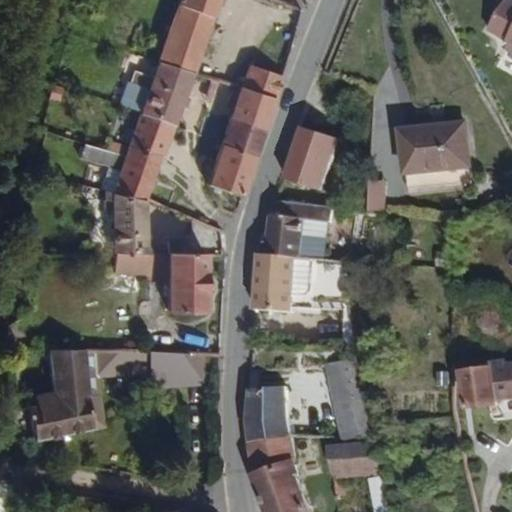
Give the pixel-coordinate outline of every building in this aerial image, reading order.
[(208,48),(225,0),(179,0),(172,21),(166,19),(163,27),(170,29),(167,37),(161,35),(159,41),(166,44),(161,57),(200,71),(208,48)] [(511,2),(507,0),(502,0),(486,29),(508,41),(504,47),(511,51),(511,2)] [(181,124),(200,71),(161,57),(142,110),(181,124)] [(277,96),(284,78),(250,65),(244,84),(277,96)] [(120,92),(122,85),(113,81),(110,89),(120,92)] [(277,96),(244,84),(237,82),(231,99),(238,101),(235,110),(268,122),(277,96)] [(181,124),(142,110),(129,145),(168,159),(181,124)] [(268,122),(235,110),(225,140),(258,152),(268,122)] [(465,118),(396,126),(402,177),(471,169),(465,118)] [(338,139),(299,125),(281,177),(320,190),(338,139)] [(258,152),(225,140),(220,155),(211,152),(207,162),(215,165),(209,182),(243,194),(258,152)] [(153,199),(168,159),(129,145),(125,155),(86,143),(80,157),(120,170),(114,191),(153,199)] [(371,181),(367,181),(368,207),(368,210),(385,210),(385,209),(385,181),(371,181)] [(153,252),(153,209),(153,199),(114,191),(113,196),(113,198),(100,195),(99,202),(112,206),(114,252),(153,252)] [(298,257),(301,218),(331,220),(332,205),(274,201),(272,215),(269,215),(267,235),(264,235),(262,254),(293,256),(298,257)] [(218,311),(218,253),(153,252),(114,252),(114,275),(152,274),(153,281),(175,283),(177,310),(218,311)] [(289,311),(293,256),(262,254),(253,253),(249,308),(256,309),(289,311)] [(101,394),(91,396),(88,377),(87,351),(49,350),(55,391),(26,399),(38,444),(107,427),(101,394)] [(151,370),(151,353),(87,351),(88,377),(116,374),(151,370)] [(204,384),(203,354),(151,353),(151,370),(158,374),(159,388),(204,384)] [(511,394),(511,361),(504,362),(503,357),(487,360),(488,366),(456,371),(458,384),(462,407),(495,402),(495,398),(511,394)] [(367,434),(352,360),(344,361),(323,363),(339,437),(367,434)] [(288,436),(283,388),(249,388),(246,388),(245,415),(246,442),(288,436)] [(312,511),(288,436),(246,442),(253,474),(261,494),(267,509),(268,511),(312,511)] [(374,476),(371,442),(328,446),(331,480),(341,479),(374,476)] [(343,497),(341,479),(331,480),(333,498),(343,497)]
